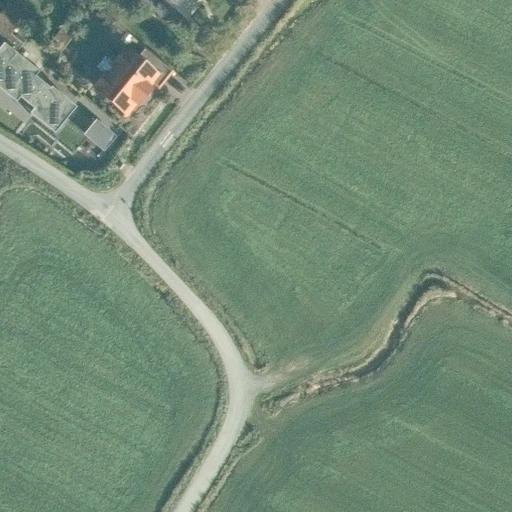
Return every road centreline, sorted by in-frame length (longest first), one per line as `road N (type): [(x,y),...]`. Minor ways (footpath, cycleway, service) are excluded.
road 1 (residential): [(113,214),(221,336),(236,366),(231,433),(187,511)]
road 2 (unclassified): [(113,214),(279,0)]
road 3 (residential): [(0,143),(113,214)]
